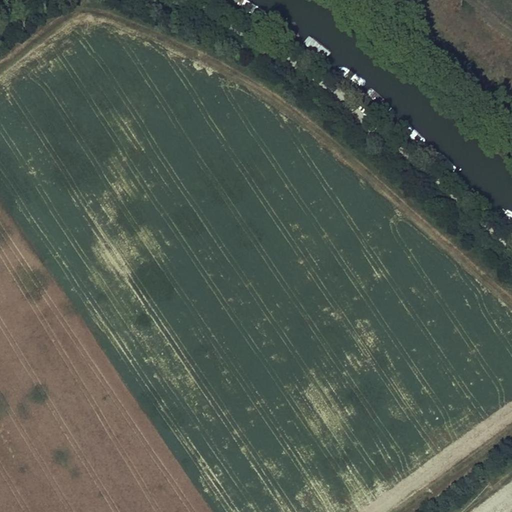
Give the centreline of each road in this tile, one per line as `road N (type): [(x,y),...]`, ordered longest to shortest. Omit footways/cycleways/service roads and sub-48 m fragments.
road 1 (track): [(167,0),(291,62),(422,163),(511,246)]
road 2 (track): [(402,511),(511,432)]
